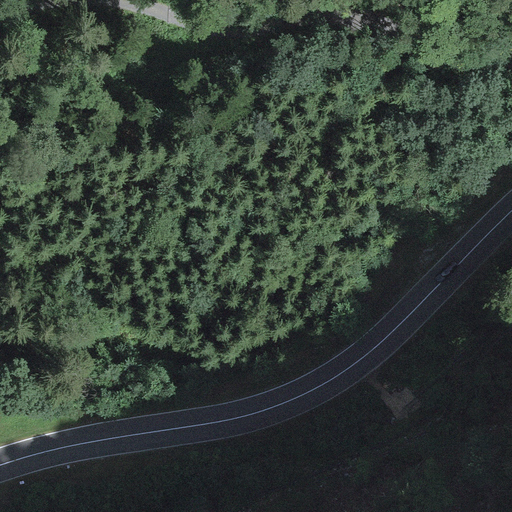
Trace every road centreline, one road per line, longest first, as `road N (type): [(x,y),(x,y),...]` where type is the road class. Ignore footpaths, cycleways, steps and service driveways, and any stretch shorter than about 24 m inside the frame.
road 1 (primary): [(0,465),(256,413),(300,396),(384,339),(511,211)]
road 2 (track): [(111,0),(203,26),(329,12),(374,17),(445,50),(511,55)]
